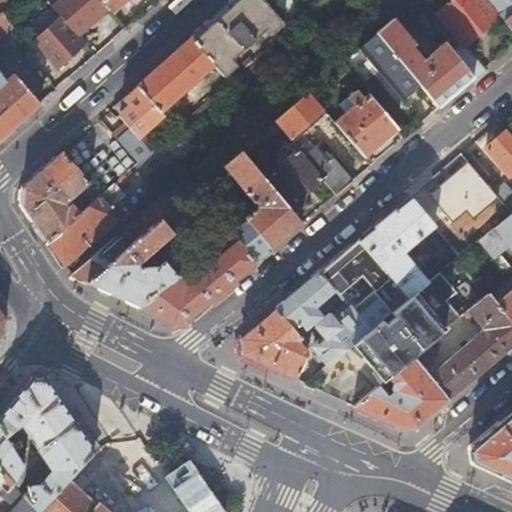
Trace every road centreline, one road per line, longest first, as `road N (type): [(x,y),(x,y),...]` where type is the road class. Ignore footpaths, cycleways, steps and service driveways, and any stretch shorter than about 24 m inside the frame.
road 1 (residential): [(511,76),(175,363)]
road 2 (secondary): [(0,172),(194,0)]
road 3 (secondary): [(156,403),(290,471)]
road 4 (secondary): [(309,429),(175,363)]
road 5 (residential): [(511,381),(431,449),(410,488)]
road 6 (secondary): [(34,329),(56,352),(156,403)]
road 7 (secondary): [(175,363),(54,298)]
